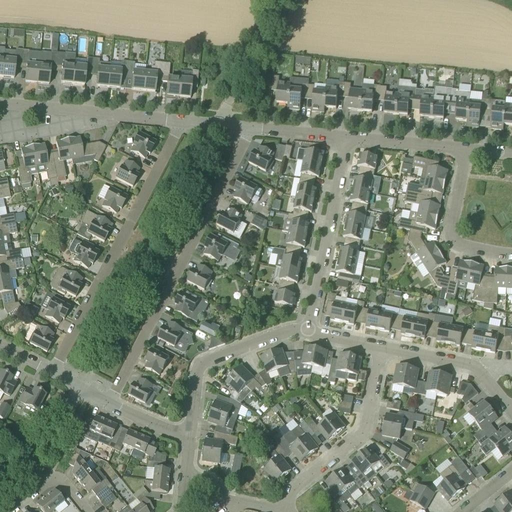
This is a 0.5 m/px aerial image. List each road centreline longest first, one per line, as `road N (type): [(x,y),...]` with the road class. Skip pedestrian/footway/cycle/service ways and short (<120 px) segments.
road 1 (residential): [(108,401),(250,128)]
road 2 (residential): [(51,373),(180,121)]
road 3 (residential): [(280,509),(363,424),(381,348)]
road 4 (residential): [(306,330),(346,138)]
road 5 (residential): [(0,104),(180,121)]
road 6 (residential): [(190,433),(205,361),(306,330)]
road 7 (residential): [(464,151),(452,237),(469,250),(511,254)]
road 8 (unclassified): [(218,124),(280,0)]
road 9 (residential): [(0,489),(53,434),(81,388)]
